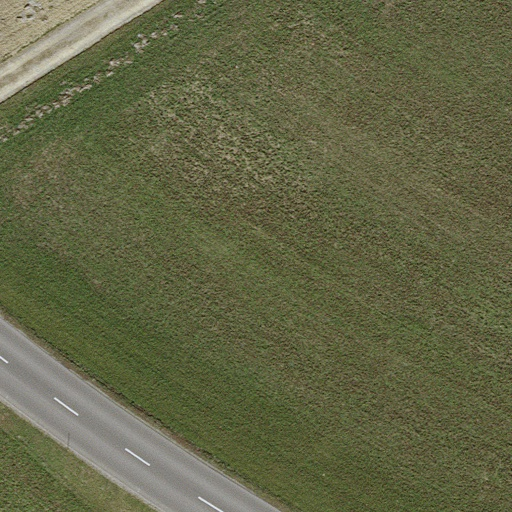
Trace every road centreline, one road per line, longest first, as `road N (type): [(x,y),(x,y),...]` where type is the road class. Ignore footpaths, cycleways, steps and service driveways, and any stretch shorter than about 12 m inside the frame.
road 1 (tertiary): [(217,511),(0,358)]
road 2 (track): [(0,98),(152,0)]
